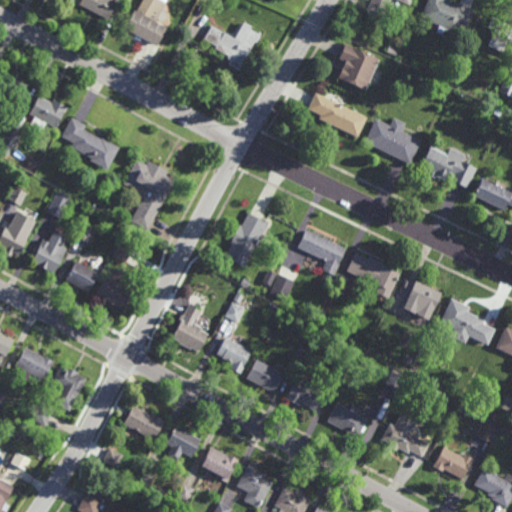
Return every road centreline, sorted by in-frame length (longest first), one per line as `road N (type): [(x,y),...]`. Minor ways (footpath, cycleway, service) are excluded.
road 1 (residential): [(330,0),(38,511)]
road 2 (residential): [(0,14),(242,145),(511,275)]
road 3 (tertiary): [(0,288),(417,511)]
